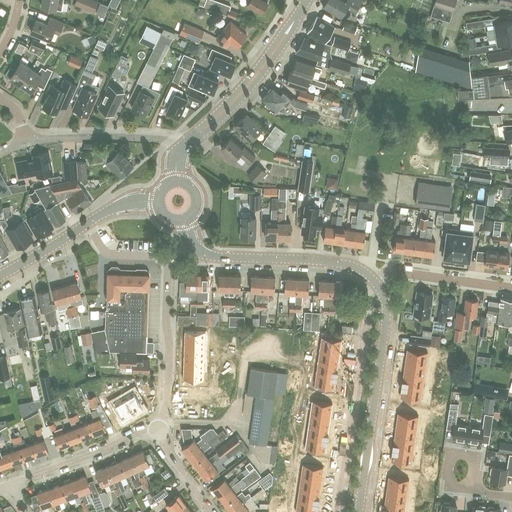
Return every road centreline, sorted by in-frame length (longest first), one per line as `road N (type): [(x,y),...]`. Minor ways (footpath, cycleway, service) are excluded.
road 1 (residential): [(159,431),(166,263),(106,254),(88,222)]
road 2 (residential): [(378,286),(332,511)]
road 3 (secondary): [(358,511),(386,316),(378,286)]
road 4 (secondary): [(378,286),(358,267),(332,261),(208,255),(193,246),(184,219)]
road 5 (secondary): [(180,149),(269,58),(306,0)]
road 6 (unknown): [(159,431),(232,423),(241,362),(266,349)]
road 7 (residential): [(24,144),(142,136),(180,149)]
road 8 (residential): [(12,485),(159,431)]
road 9 (residential): [(511,288),(405,274),(378,286)]
